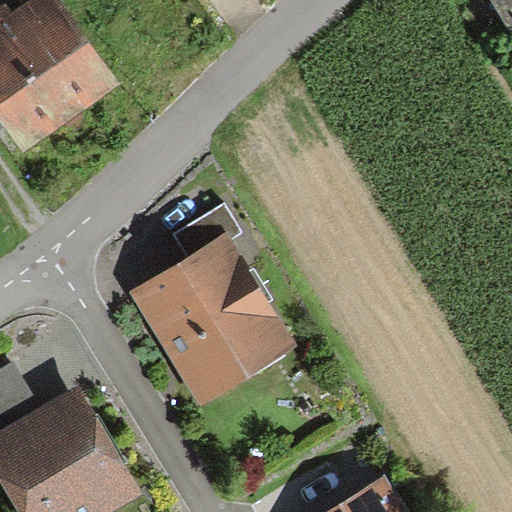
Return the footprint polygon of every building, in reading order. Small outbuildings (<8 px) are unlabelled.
[(116,85),(55,0),(26,0),(13,10),(8,3),(0,8),(0,119),(22,151),(116,85)] [(511,0),(487,0),(511,40),(511,0)] [(225,205),(175,236),(189,259),(228,235),(231,240),(242,233),(225,205)] [(189,259),(129,295),(197,408),(296,348),(231,240),(228,235),(189,259)] [(118,511),(145,496),(80,387),(44,408),(16,362),(0,371),(0,476),(21,511),(118,511)] [(408,511),(385,475),(326,511),(408,511)]
